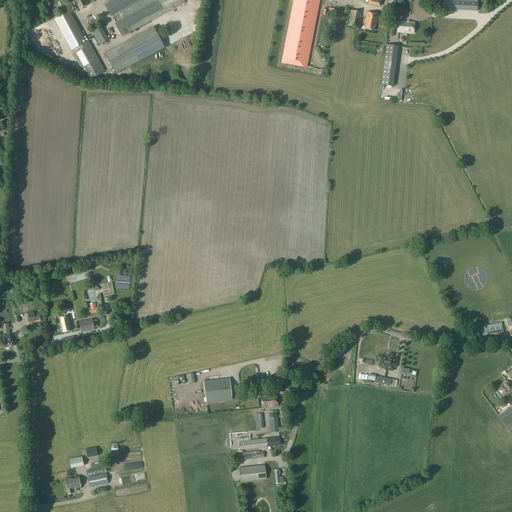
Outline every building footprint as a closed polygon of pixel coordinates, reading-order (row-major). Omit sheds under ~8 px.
[(74,0),(79,9),(88,5),(84,0),(74,0)] [(113,0),(112,1),(104,5),(111,17),(118,13),(141,0),(113,0)] [(122,20),(114,24),(122,38),(130,33),(185,3),(183,0),(141,0),(118,13),(122,20)] [(305,68),(318,0),(294,0),(282,63),(305,68)] [(477,0),(452,0),(452,10),(477,11),(477,0)] [(184,24),(196,19),(192,9),(180,14),(184,24)] [(351,10),(347,26),(359,28),(362,12),(351,10)] [(85,40),(69,12),(55,20),(71,51),(74,49),(76,52),(73,54),(88,81),(105,72),(88,41),(83,43),(82,41),(85,40)] [(375,25),(376,25),(378,14),(367,12),(365,23),(366,23),(365,29),(374,31),(375,25)] [(393,36),(396,14),(390,14),(388,35),(393,36)] [(413,33),(414,22),(399,21),(398,32),(413,33)] [(108,40),(100,26),(91,31),(99,45),(108,40)] [(105,53),(116,74),(164,48),(153,27),(105,53)] [(54,42),(65,61),(71,58),(60,38),(54,42)] [(396,46),(386,45),(381,85),(391,86),(396,46)] [(65,277),(92,271),(91,265),(64,272),(65,277)] [(40,316),(35,318),(33,311),(27,312),(28,319),(27,319),(29,324),(41,322),(40,316)] [(71,324),(72,324),(70,316),(59,318),(62,332),(72,330),(71,324)] [(92,319),(79,322),(81,333),(94,330),(94,329),(98,329),(96,319),(92,319)] [(4,334),(5,334),(6,338),(3,339),(4,342),(2,342),(2,343),(2,346),(3,347),(5,347),(5,348),(13,347),(12,341),(11,341),(10,338),(9,333),(10,333),(8,323),(2,325),(4,334)] [(483,336),(502,332),(502,327),(482,331),(483,336)] [(73,337),(62,340),(63,346),(75,344),(73,337)] [(386,355),(386,359),(380,358),(379,366),(384,367),(392,368),(394,357),(386,355)] [(375,376),(374,382),(394,386),(396,380),(375,376)] [(292,377),(283,378),(286,391),(293,389),(292,377)] [(229,378),(204,381),(207,403),(232,400),(229,378)] [(497,388),(503,396),(511,389),(511,388),(506,381),(497,388)] [(262,408),(278,406),(276,395),(261,397),(262,408)] [(511,407),(499,417),(511,434),(511,407)] [(270,433),(279,432),(277,411),(268,412),(270,433)] [(280,445),(279,437),(239,442),(240,450),(280,445)] [(263,452),(256,453),(256,451),(243,453),(244,460),(264,457),(263,452)] [(71,468),(84,466),(82,457),(70,459),(71,468)] [(87,476),(104,473),(102,463),(91,465),(92,469),(86,470),(87,476)] [(241,482),(266,479),(265,465),(239,469),(241,482)] [(279,470),(274,471),(275,483),(283,482),(283,478),(280,478),(279,474),(280,474),(280,471),(279,471),(279,470)] [(87,477),(89,487),(108,483),(106,473),(87,477)] [(74,493),(73,489),(81,487),(79,477),(65,480),(67,490),(68,494),(74,493)]
